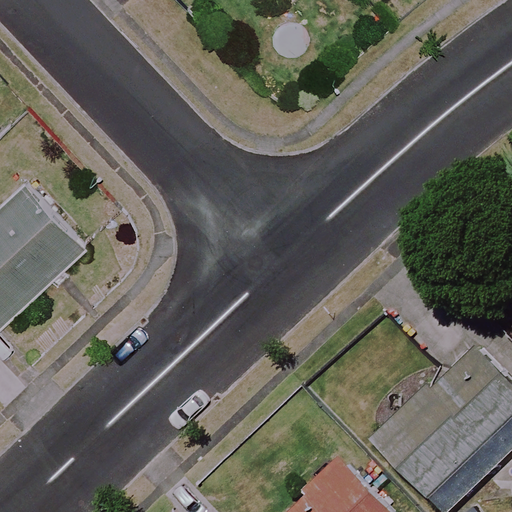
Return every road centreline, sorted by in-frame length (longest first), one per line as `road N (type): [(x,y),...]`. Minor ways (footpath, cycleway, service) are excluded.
road 1 (residential): [(20,511),(292,247)]
road 2 (residential): [(292,247),(44,0)]
road 3 (residential): [(292,247),(454,102),(511,63)]
